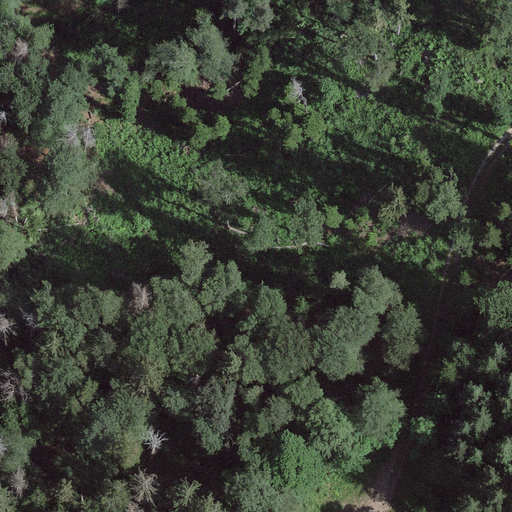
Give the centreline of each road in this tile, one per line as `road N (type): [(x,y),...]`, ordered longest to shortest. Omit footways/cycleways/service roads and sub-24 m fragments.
road 1 (track): [(511,138),(467,202),(421,405),(372,501)]
road 2 (track): [(372,501),(410,477),(437,443),(511,316)]
